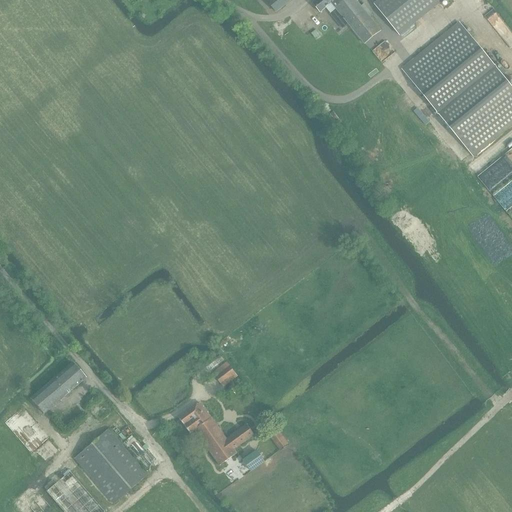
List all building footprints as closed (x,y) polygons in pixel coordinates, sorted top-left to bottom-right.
[(266,0),(277,12),(292,0),(266,0)] [(365,44),(381,31),(355,0),(317,0),(313,4),(321,13),(332,4),(365,44)] [(379,0),(375,4),(400,36),(443,0),(379,0)] [(474,157),(511,126),(511,86),(460,23),(403,70),(429,102),(474,157)] [(232,376),(236,374),(228,362),(213,373),(221,384),(222,384),(223,385),(234,378),(232,376)] [(44,414),(86,378),(73,363),(31,399),(44,414)] [(235,450),(255,435),(248,425),(226,440),(200,404),(179,419),(191,434),(196,430),(221,465),(237,454),(235,450)] [(148,475),(143,471),(108,430),(74,459),(114,505),(148,475)] [(145,469),(154,462),(156,460),(129,430),(119,439),(145,469)] [(281,451),(289,445),(279,430),(270,436),(281,451)] [(252,471),(265,462),(257,451),(244,461),(252,471)] [(47,491),(48,493),(63,511),(104,511),(70,471),(47,491)]
